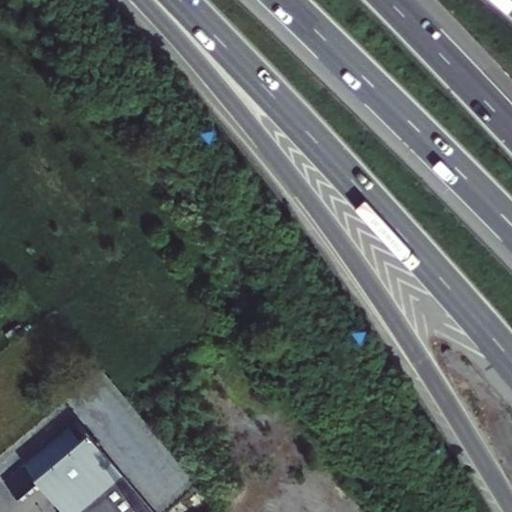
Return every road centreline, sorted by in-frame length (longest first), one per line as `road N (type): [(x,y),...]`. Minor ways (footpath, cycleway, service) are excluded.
road 1 (motorway): [(141,0),(338,237),(511,509)]
road 2 (motorway): [(179,0),(511,360)]
road 3 (motorway): [(283,0),(511,225)]
road 4 (motorway): [(511,127),(390,0)]
